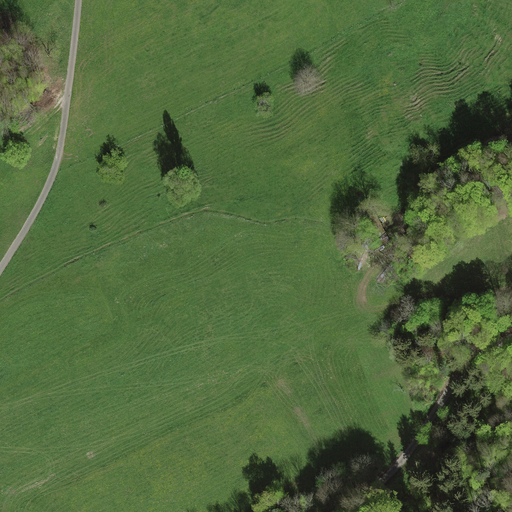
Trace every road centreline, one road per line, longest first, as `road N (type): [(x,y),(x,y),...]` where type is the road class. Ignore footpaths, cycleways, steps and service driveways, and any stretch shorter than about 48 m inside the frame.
road 1 (track): [(78,0),(52,174),(0,269)]
road 2 (unclassified): [(511,336),(464,362),(403,458),(333,511)]
